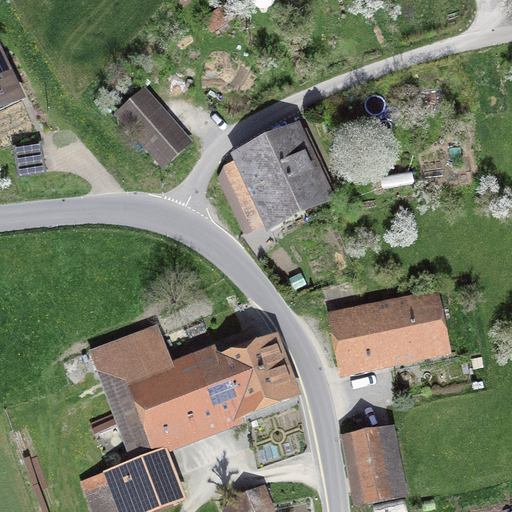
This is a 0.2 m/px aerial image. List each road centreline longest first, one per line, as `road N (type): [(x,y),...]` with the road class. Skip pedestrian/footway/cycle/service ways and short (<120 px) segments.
road 1 (secondary): [(0,218),(132,210),(179,223),(228,255),(288,326),(315,383),(338,511)]
road 2 (track): [(179,223),(219,149),(299,98),(511,33)]
